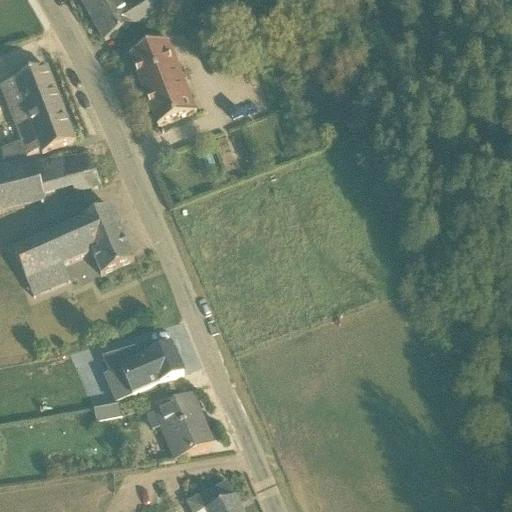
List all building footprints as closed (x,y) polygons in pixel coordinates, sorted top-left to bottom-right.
[(0,0),(0,22),(10,19),(4,0),(0,0)] [(80,0),(91,18),(119,3),(117,0),(80,0)] [(106,44),(123,34),(169,8),(164,0),(143,0),(141,1),(143,5),(125,15),(119,3),(91,18),(106,44)] [(248,28),(238,3),(237,2),(186,23),(196,48),(248,28)] [(164,47),(169,45),(168,43),(130,59),(159,130),(197,115),(196,114),(191,116),(186,102),(191,100),(178,69),(173,71),(164,47)] [(24,143),(68,125),(47,70),(48,70),(47,70),(2,88),(24,143)] [(76,144),(68,125),(24,143),(8,149),(14,164),(42,153),(43,157),(76,144)] [(75,197),(102,191),(88,157),(66,159),(71,182),(75,197)] [(33,162),(0,170),(0,215),(45,204),(41,189),(71,182),(66,159),(33,162)] [(134,263),(112,211),(111,210),(14,253),(27,284),(35,301),(71,285),(64,268),(76,263),(93,256),(102,278),(135,264),(134,263)] [(133,400),(165,385),(184,377),(172,350),(150,360),(157,376),(128,389),(133,400)] [(176,462),(195,455),(213,447),(213,446),(210,447),(198,421),(202,420),(193,399),(156,415),(156,416),(148,420),(154,433),(162,429),(176,462)] [(120,408),(94,413),(96,426),(122,421),(120,408)] [(188,505),(191,511),(242,511),(236,499),(235,500),(228,485),(199,500),(198,499),(188,505)]
